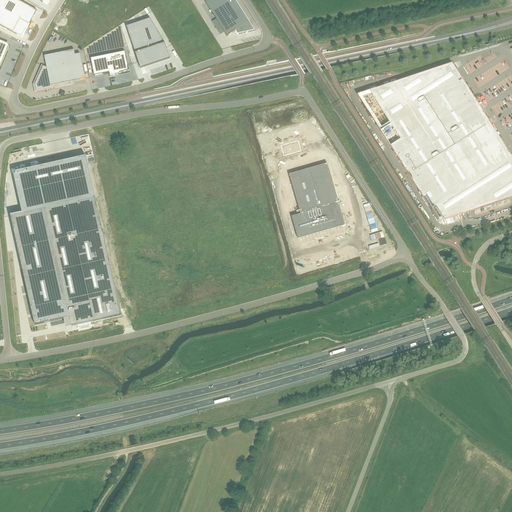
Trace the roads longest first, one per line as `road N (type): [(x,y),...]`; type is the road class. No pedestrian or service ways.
road 1 (motorway): [(0,446),(172,411),(511,310)]
road 2 (motorway): [(511,298),(171,399),(0,431)]
road 3 (unclassified): [(408,255),(303,91),(141,112),(13,139),(0,149)]
road 4 (secondary): [(0,132),(462,34)]
road 5 (unclassified): [(408,255),(167,327),(8,359)]
road 6 (unclassified): [(0,473),(126,451),(388,383)]
road 7 (unclassified): [(21,112),(137,87),(265,45),(267,33),(247,0)]
road 8 (unclassified): [(388,383),(453,363),(466,351),(408,255)]
road 9 (track): [(511,465),(403,378)]
road 10 (unclassified): [(347,511),(390,399),(388,383)]
road 11 (unclassified): [(63,0),(16,89),(13,105),(21,112)]
